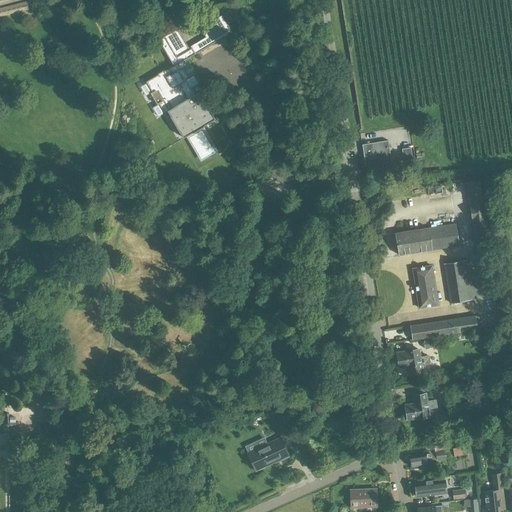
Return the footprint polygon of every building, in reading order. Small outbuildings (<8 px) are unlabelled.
[(265,0),(261,0),(247,7),(251,17),(269,10),(265,0)] [(0,17),(29,10),(27,2),(0,8),(0,17)] [(172,126),(173,129),(174,129),(175,129),(184,124),(186,127),(186,129),(182,132),(188,142),(192,148),(194,152),(200,162),(218,152),(203,126),(213,120),(208,110),(213,107),(209,101),(205,104),(202,99),(201,99),(198,94),(195,96),(192,90),(200,85),(194,75),(188,78),(183,69),(189,66),(185,60),(211,46),(216,42),(222,39),(232,33),(222,16),(201,29),(206,38),(187,49),(176,31),(159,41),(174,66),(164,72),(163,71),(158,74),(158,76),(146,83),(156,98),(155,99),(155,100),(157,104),(158,104),(159,104),(165,114),(168,113),(174,122),(172,124),(171,124),(171,125),(172,126)] [(362,145),(364,155),(364,160),(366,167),(393,163),(389,141),(371,144),(362,145)] [(403,149),(405,165),(414,163),(412,148),(403,149)] [(479,182),(467,184),(477,243),(489,241),(479,182)] [(395,234),(399,256),(459,246),(455,225),(395,234)] [(444,265),(451,304),(470,301),(464,262),(444,265)] [(419,309),(438,306),(432,267),(413,270),(419,309)] [(412,341),(477,331),(475,317),(410,327),(412,341)] [(425,349),(437,347),(436,339),(423,341),(425,349)] [(409,375),(422,373),(421,365),(430,364),(429,357),(420,358),(419,350),(397,353),(399,368),(408,367),(409,375)] [(315,385),(324,382),(320,372),(312,375),(309,368),(290,375),(295,387),(314,380),(315,385)] [(442,381),(444,392),(453,391),(452,380),(442,381)] [(407,420),(429,417),(428,409),(436,408),(435,401),(427,402),(426,395),(413,397),(414,405),(405,406),(407,420)] [(472,402),(457,404),(458,414),(474,411),(472,402)] [(279,429),(289,424),(282,410),(272,414),(279,429)] [(437,424),(449,422),(448,414),(435,416),(437,424)] [(281,460),(288,457),(280,439),(248,454),(252,462),(256,461),(260,469),(276,462),(276,460),(280,458),(281,460)] [(454,457),(466,454),(465,447),(453,449),(454,457)] [(431,454),(430,454),(430,452),(428,452),(428,454),(425,455),(425,454),(410,457),(412,468),(420,467),(421,468),(425,467),(426,466),(427,466),(427,465),(432,464),(431,454)] [(445,452),(435,453),(437,460),(446,458),(445,452)] [(484,492),(486,511),(499,511),(498,499),(504,498),(501,478),(492,479),(494,491),(484,492)] [(416,497),(433,495),(446,494),(444,479),(425,482),(425,484),(415,485),(416,497)] [(454,501),(466,499),(464,490),(452,492),(454,501)] [(376,491),(350,491),(351,508),(377,507),(376,491)]
